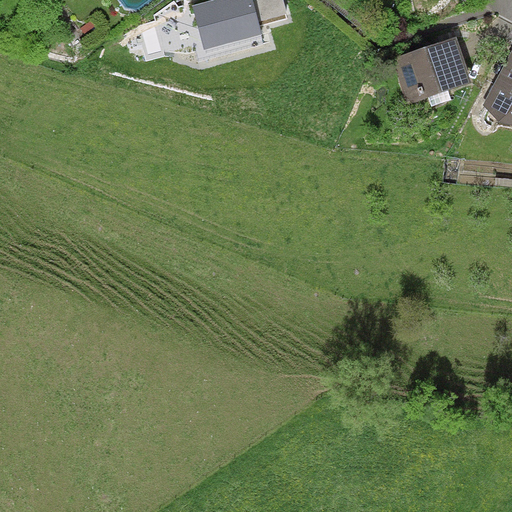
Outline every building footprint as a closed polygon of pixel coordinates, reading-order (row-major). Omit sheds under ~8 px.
[(252,0),(212,0),(192,5),(205,49),(262,34),(260,25),(252,0)] [(283,0),(252,0),(260,25),(286,18),(286,14),(287,14),(283,0)] [(457,37),(393,58),(408,103),(429,97),(448,90),(472,83),(457,37)] [(511,49),(483,104),(501,124),(511,125),(511,49)] [(451,99),(448,90),(429,97),(432,106),(451,99)]
